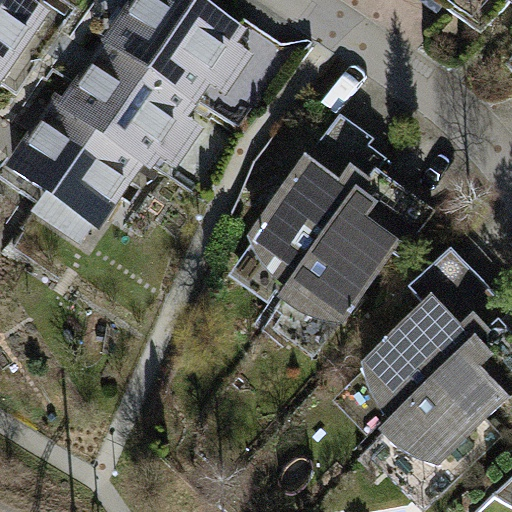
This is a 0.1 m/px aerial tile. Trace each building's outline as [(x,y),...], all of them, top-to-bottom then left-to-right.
[(0,0),(0,75),(42,14),(19,0),(0,0)] [(239,32),(190,0),(141,0),(112,44),(193,99),(207,78),(230,45),(239,32)] [(511,0),(457,0),(489,27),(511,0)] [(193,99),(112,44),(67,109),(141,159),(149,165),(157,152),(179,120),(193,99)] [(246,56),(230,45),(207,78),(224,90),(246,56)] [(141,159),(67,109),(59,104),(14,169),(46,192),(84,218),(95,225),(141,159)] [(281,278),(294,287),(368,185),(377,173),(360,161),(373,142),(340,119),(254,239),(260,253),(269,267),(281,278)] [(196,131),(179,120),(157,152),(174,164),(196,131)] [(327,320),(343,323),(393,253),(401,259),(434,214),(399,189),(390,201),(368,185),(294,287),(286,299),(297,308),(312,315),(327,320)] [(70,239),(84,218),(46,192),(32,213),(70,239)] [(389,410),(399,421),(489,335),(500,325),(479,303),(489,292),(452,254),(412,291),(428,308),(367,368),(372,383),(380,398),(389,410)] [(440,465),(511,395),(511,351),(508,355),(489,335),(399,421),(387,432),(397,442),(409,452),(424,459),(440,465)]
